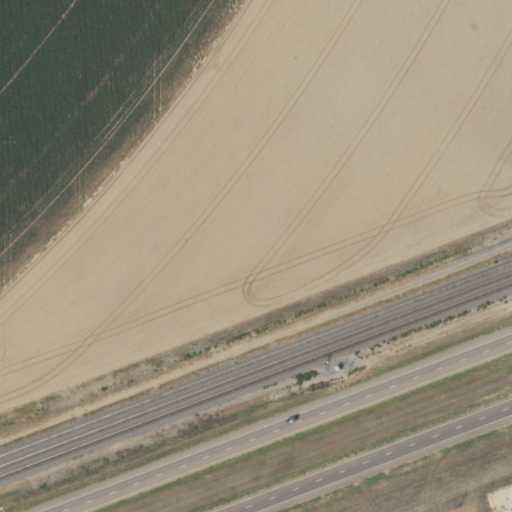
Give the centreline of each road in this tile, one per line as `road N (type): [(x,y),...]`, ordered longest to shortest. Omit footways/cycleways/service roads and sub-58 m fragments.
road 1 (trunk): [(511,340),(59,511)]
road 2 (trunk): [(231,511),(511,405)]
